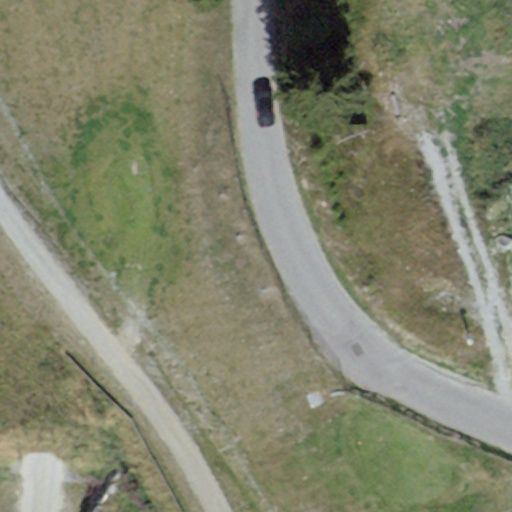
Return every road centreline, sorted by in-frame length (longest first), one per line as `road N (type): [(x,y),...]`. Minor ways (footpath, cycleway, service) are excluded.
road 1 (unclassified): [(511,431),(458,411),(368,359),(318,292),(259,165),(255,0)]
road 2 (track): [(101,0),(37,511)]
road 3 (track): [(0,196),(158,402),(217,511)]
road 4 (track): [(502,428),(509,370),(419,94)]
